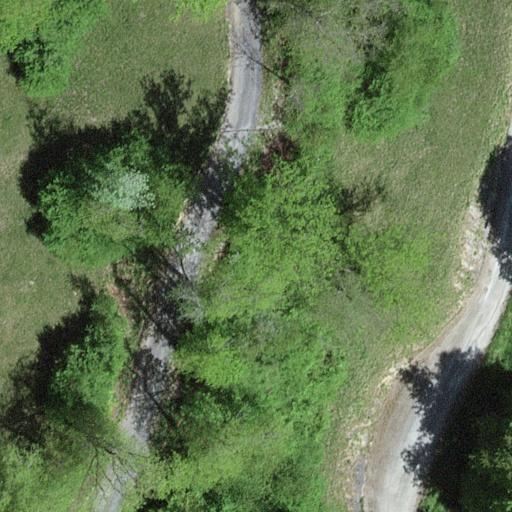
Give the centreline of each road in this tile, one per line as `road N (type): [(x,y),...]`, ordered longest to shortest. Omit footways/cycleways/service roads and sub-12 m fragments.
road 1 (track): [(102,511),(245,129),(245,0)]
road 2 (track): [(391,511),(422,425),(478,316),(511,215)]
